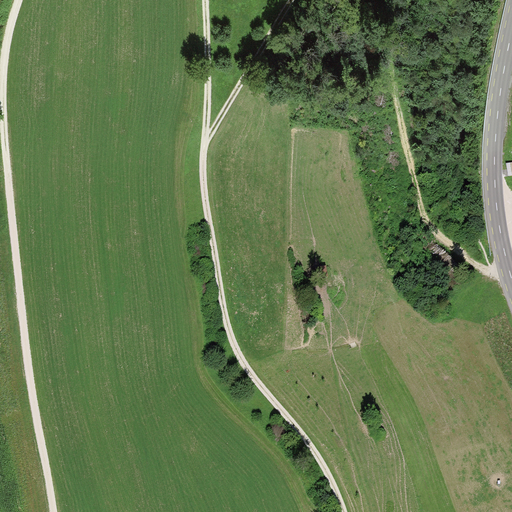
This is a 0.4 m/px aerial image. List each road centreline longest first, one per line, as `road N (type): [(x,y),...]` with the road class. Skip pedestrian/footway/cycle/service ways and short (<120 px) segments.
road 1 (track): [(202,0),(207,100),(200,177),(226,325),(234,354),(317,455),(342,511)]
road 2 (track): [(53,511),(4,131),(8,40),(19,0)]
road 3 (secondary): [(511,279),(494,157),(511,33)]
road 4 (track): [(492,273),(421,220),(388,91)]
road 5 (track): [(202,139),(291,0)]
